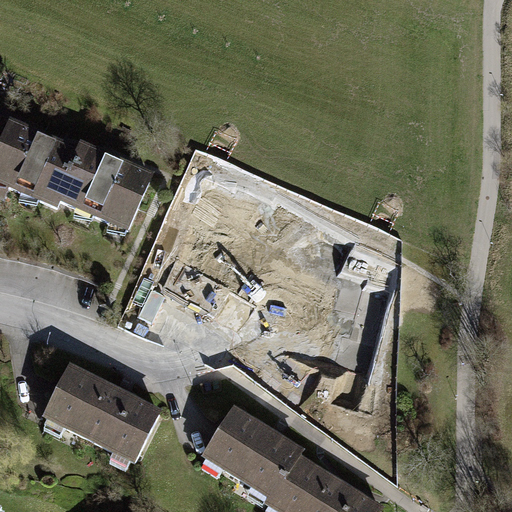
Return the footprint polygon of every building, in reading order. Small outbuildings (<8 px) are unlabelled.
[(57,209),(59,203),(77,156),(9,127),(1,148),(0,147),(0,203),(3,205),(9,189),(57,209)] [(151,180),(80,149),(77,156),(59,203),(128,232),(151,180)] [(368,334),(391,267),(308,239),(314,223),(213,188),(190,254),(281,285),(275,302),(368,334)] [(159,416),(69,371),(45,419),(134,464),(159,416)] [(298,454),(232,413),(204,458),(270,500),(295,460),(298,454)] [(266,506),(275,511),(378,511),(295,460),(270,500),(266,506)]
